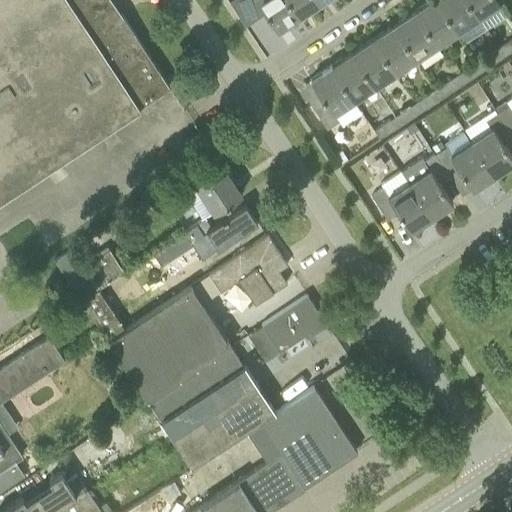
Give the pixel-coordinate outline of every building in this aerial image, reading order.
[(0,0),(0,195),(169,84),(113,0),(0,0)] [(277,29),(298,15),(288,0),(242,0),(255,18),(265,11),(277,29)] [(288,0),(298,15),(319,1),(318,0),(288,0)] [(438,43),(458,30),(438,0),(426,0),(414,9),(438,43)] [(438,0),(458,30),(479,16),(468,0),(438,0)] [(500,2),(498,0),(468,0),(479,16),(500,2)] [(416,57),(438,43),(414,9),(393,22),(416,57)] [(395,71),(416,57),(393,22),(372,36),(395,71)] [(511,35),(498,45),(504,54),(511,48),(511,35)] [(374,85),(395,71),(372,36),(351,50),(374,85)] [(478,59),(483,68),(504,54),(498,45),(478,59)] [(353,99),(374,85),(351,50),(330,64),(353,99)] [(456,73),(462,82),(483,68),(478,59),(456,73)] [(334,112),(353,99),(330,64),(309,77),(321,95),(310,102),(327,127),(338,119),(334,112)] [(436,87),(441,95),(462,82),(456,73),(436,87)] [(415,101),(421,109),(441,95),(436,87),(415,101)] [(394,114),(400,123),(421,109),(415,101),(394,114)] [(511,109),(508,103),(496,111),(511,134),(511,109)] [(471,138),(493,173),(511,160),(511,155),(503,142),(511,135),(511,134),(496,111),(485,118),(490,125),(471,138)] [(374,128),(379,137),(400,123),(394,114),(374,128)] [(472,187),(493,173),(471,138),(450,151),(446,144),(434,152),(450,177),(461,170),(472,187)] [(407,180),(431,215),(452,200),(441,183),(450,177),(434,152),(423,159),(427,167),(407,180)] [(240,192),(237,188),(221,163),(194,181),(213,210),(240,192)] [(410,229),(431,215),(407,180),(400,169),(381,182),(383,186),(371,193),(388,218),(398,211),(410,229)] [(191,241),(207,230),(217,246),(257,219),(245,201),(211,224),(205,215),(196,221),(191,214),(178,222),(191,241)] [(273,271),(287,263),(287,262),(267,232),(208,271),(220,289),(238,278),(247,291),(254,302),(286,280),(286,279),(281,283),(273,271)] [(80,298),(97,287),(123,269),(109,247),(83,264),(71,246),(54,258),(80,298)] [(123,326),(107,338),(147,398),(171,382),(230,343),(190,282),(123,326)] [(97,287),(80,298),(107,338),(123,326),(97,287)] [(311,332),(327,322),(307,292),(261,322),(279,350),(309,329),(311,332)] [(0,398),(61,358),(56,352),(51,355),(40,339),(0,364),(0,398)] [(180,395),(171,382),(147,398),(168,431),(190,463),(273,408),(243,363),(203,389),(198,383),(180,395)] [(208,497),(185,511),(264,511),(304,486),(303,484),(357,449),(313,383),(246,428),(266,459),(248,471),(208,497)] [(0,467),(14,459),(22,453),(14,441),(0,420),(0,467)] [(14,459),(0,467),(0,489),(24,474),(14,459)] [(0,511),(45,511),(86,485),(79,475),(69,482),(61,469),(0,509),(0,511)] [(103,511),(86,485),(45,511),(103,511)]
